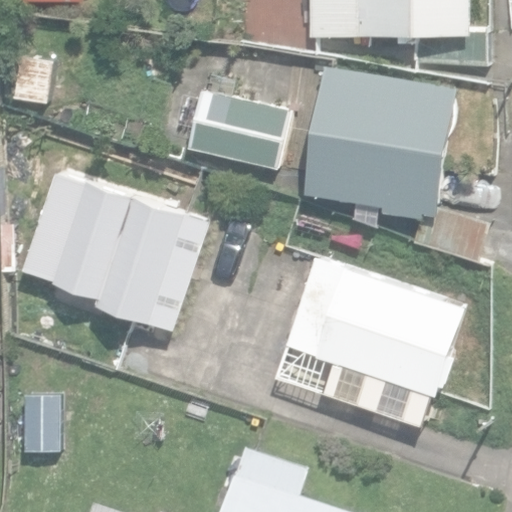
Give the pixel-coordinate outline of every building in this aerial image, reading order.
[(427,58),(497,61),(498,23),(482,22),(481,0),(315,0),(316,34),(429,30),(427,58)] [(254,39),(280,42),(282,25),(256,22),(254,39)] [(19,96),(55,102),(62,58),(26,53),(19,96)] [(420,238),(484,258),(497,220),(450,203),(468,86),(333,64),(325,123),(306,119),(300,164),(316,169),(313,193),(392,205),(392,211),(427,215),(420,238)] [(196,144),(284,166),(296,108),(208,87),(196,144)] [(102,302),(180,328),(217,217),(61,168),(28,268),(105,293),(102,302)] [(284,373),(431,421),(440,391),(446,393),(476,303),(323,253),(284,373)] [(102,310),(41,285),(23,329),(84,354),(102,310)] [(382,511),(307,487),(316,461),(253,440),(228,511),(382,511)]
